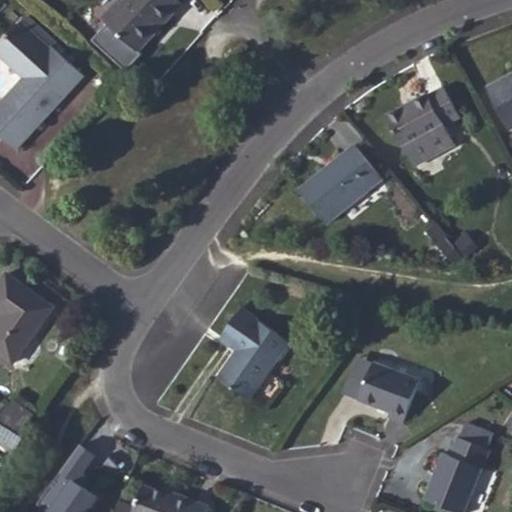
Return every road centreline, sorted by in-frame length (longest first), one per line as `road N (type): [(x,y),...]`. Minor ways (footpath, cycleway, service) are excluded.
road 1 (residential): [(147,307),(249,171),(323,89),(438,16),(482,0)]
road 2 (residential): [(351,477),(295,484),(149,426),(127,403),(125,359),(147,307)]
road 3 (track): [(183,254),(299,261),(511,299)]
road 4 (track): [(125,359),(0,509)]
road 5 (residential): [(0,206),(147,307)]
